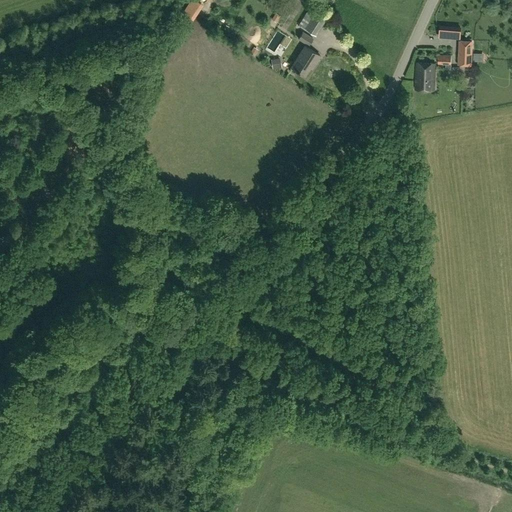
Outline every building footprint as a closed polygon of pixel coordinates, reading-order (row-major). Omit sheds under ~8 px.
[(316,37),(326,20),(315,12),(304,29),(316,37)] [(179,20),(187,25),(190,21),(182,16),(179,20)] [(313,38),(302,31),(297,39),(308,46),(313,38)] [(459,39),(458,65),(471,65),(473,40),(459,39)] [(304,47),(291,67),(304,75),(312,63),(314,65),(319,56),(304,47)] [(288,54),(279,57),(281,65),(290,62),(288,54)] [(451,55),(438,54),(438,64),(445,64),(445,69),(451,69),(451,55)] [(280,67),(279,58),(271,60),(272,68),(280,67)] [(417,63),(416,89),(434,90),(435,64),(417,63)]
